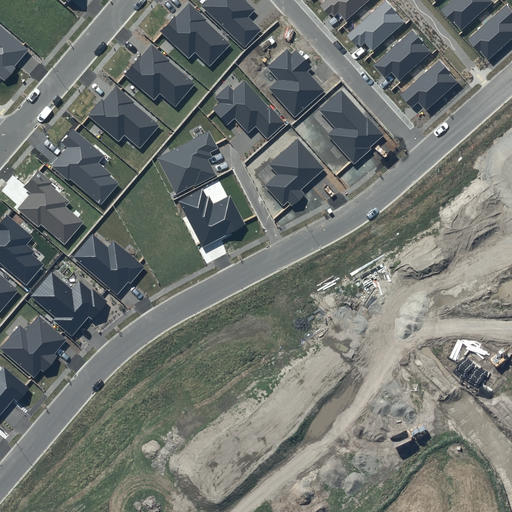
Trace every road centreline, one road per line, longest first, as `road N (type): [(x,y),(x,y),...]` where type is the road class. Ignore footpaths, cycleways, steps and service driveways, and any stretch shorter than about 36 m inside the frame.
road 1 (residential): [(329,228),(131,338),(0,481)]
road 2 (residential): [(457,399),(369,298),(329,228)]
road 3 (residential): [(422,156),(283,0)]
road 4 (residential): [(457,399),(387,458),(286,511)]
road 5 (residential): [(4,143),(129,0)]
road 6 (residential): [(511,278),(412,165)]
